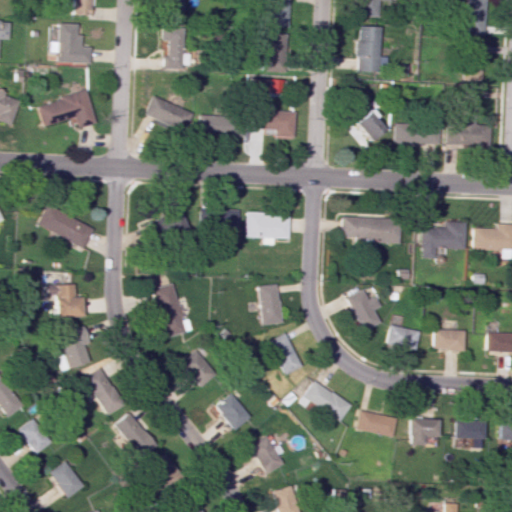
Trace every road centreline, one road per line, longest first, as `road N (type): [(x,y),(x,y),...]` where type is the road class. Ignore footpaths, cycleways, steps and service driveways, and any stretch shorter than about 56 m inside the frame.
road 1 (tertiary): [(511,184),(0,160)]
road 2 (residential): [(116,166),(109,287),(122,346),(216,467),(237,511)]
road 3 (residential): [(463,384),(391,381),(352,368),(321,339),(307,301),(311,176)]
road 4 (residential): [(311,176),(320,0)]
road 5 (residential): [(123,0),(116,166)]
